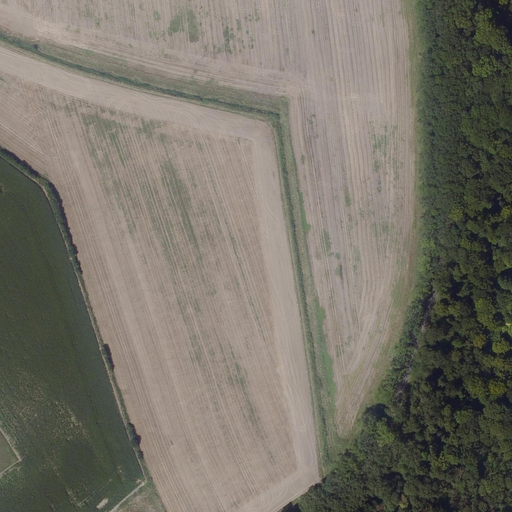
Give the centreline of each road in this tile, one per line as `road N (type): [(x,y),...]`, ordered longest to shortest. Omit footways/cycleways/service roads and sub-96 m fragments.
road 1 (tertiary): [(436,0),(439,271),(402,393),(333,511)]
road 2 (track): [(442,211),(511,100)]
